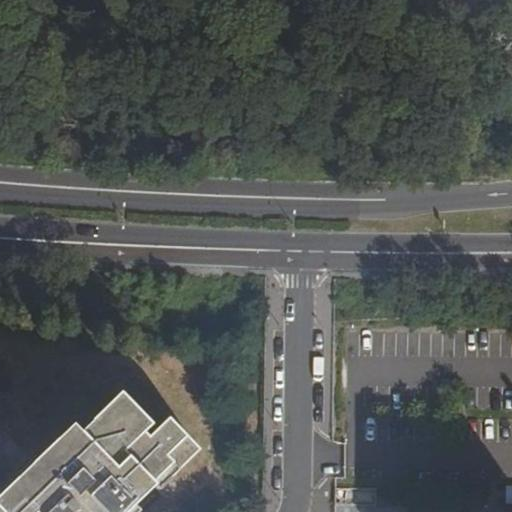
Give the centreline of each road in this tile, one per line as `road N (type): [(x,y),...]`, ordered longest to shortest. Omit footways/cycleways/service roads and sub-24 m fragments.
road 1 (secondary): [(511,190),(202,196),(0,185)]
road 2 (secondary): [(0,234),(298,251)]
road 3 (residential): [(292,511),(298,251)]
road 4 (secondary): [(298,251),(511,253)]
